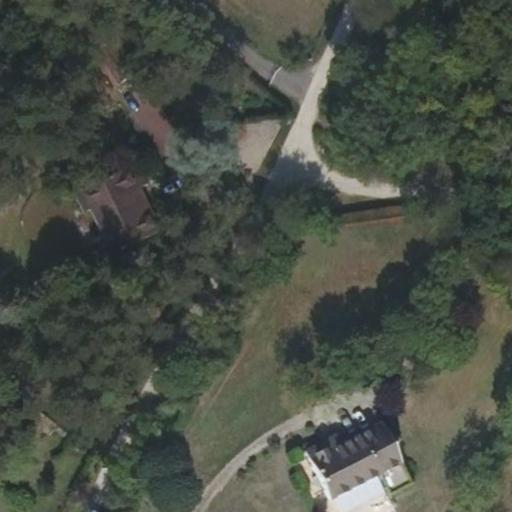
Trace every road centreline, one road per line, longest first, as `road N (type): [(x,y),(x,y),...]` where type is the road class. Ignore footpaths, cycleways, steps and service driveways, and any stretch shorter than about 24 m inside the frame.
road 1 (unclassified): [(82,511),(135,397),(301,119)]
road 2 (unclassified): [(511,205),(352,190),(330,180),(312,155),(301,119)]
road 3 (track): [(301,119),(340,100),(438,0)]
road 4 (unclassified): [(301,119),(360,0)]
